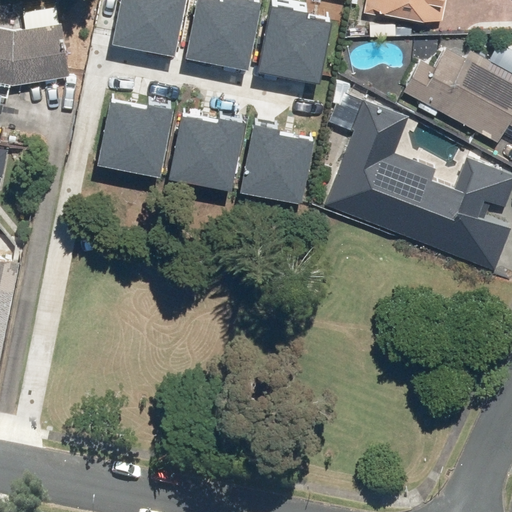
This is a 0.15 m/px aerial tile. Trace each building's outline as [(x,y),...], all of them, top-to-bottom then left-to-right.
[(119,0),(114,23),(177,37),(185,0),(119,0)] [(198,0),(190,36),(252,51),(264,0),(198,0)] [(274,0),(263,52),(325,66),(338,13),(302,5),(303,0),(274,0)] [(441,0),(361,0),(360,6),(437,23),(441,0)] [(0,79),(9,81),(64,72),(54,19),(9,27),(0,24),(0,79)] [(511,79),(445,47),(423,93),(511,135),(511,79)] [(112,88),(99,141),(162,156),(176,96),(149,90),(147,97),(112,88)] [(360,120),(328,196),(497,265),(511,228),(511,218),(491,210),(496,200),(489,197),(492,190),(510,198),(511,192),(511,164),(475,149),(462,180),(439,170),(443,161),(402,145),(416,111),(369,92),(358,119),(360,120)] [(184,102),(172,155),(235,170),(249,110),(221,104),(220,111),(184,102)] [(244,167),(307,182),(319,129),(284,121),(286,114),(258,108),(244,167)] [(0,140),(0,163),(7,165),(12,143),(0,140)] [(0,318),(14,261),(0,257),(0,318)]
